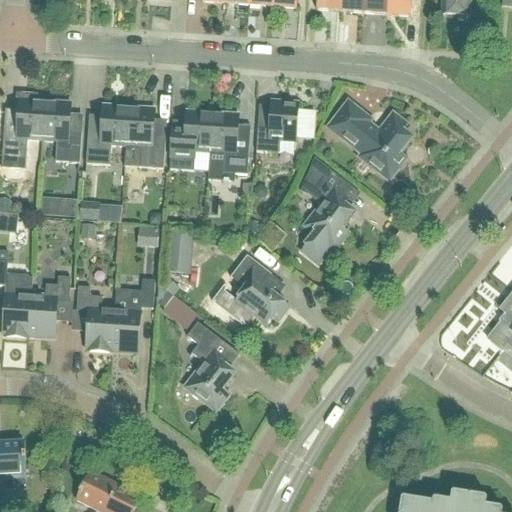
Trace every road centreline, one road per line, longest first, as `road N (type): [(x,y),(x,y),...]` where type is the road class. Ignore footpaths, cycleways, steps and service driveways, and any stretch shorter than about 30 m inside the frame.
road 1 (unclassified): [(511,147),(407,74),(9,40)]
road 2 (residential): [(247,511),(96,408),(0,387)]
road 3 (tertiary): [(270,511),(320,425),(388,339)]
road 4 (tertiary): [(388,339),(511,182)]
road 5 (residential): [(388,339),(511,416)]
